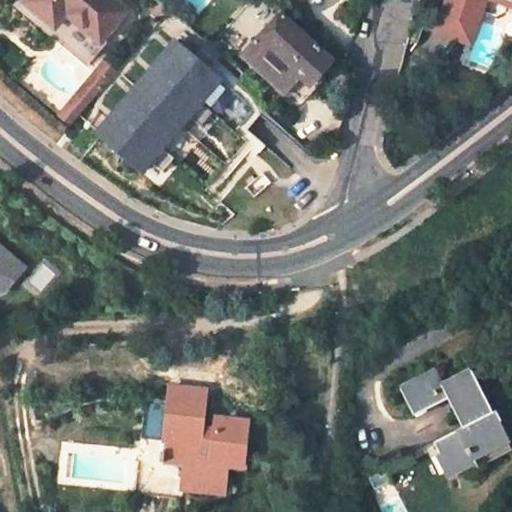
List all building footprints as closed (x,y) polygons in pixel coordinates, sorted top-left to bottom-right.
[(112,0),(25,0),(23,3),(51,27),(62,14),(98,43),(125,10),(112,0)] [(511,0),(448,0),(437,35),(472,47),(484,14),(475,10),(478,0),(511,0)] [(511,0),(478,0),(475,10),(484,14),(488,1),(511,8),(511,0)] [(308,82),(330,59),(279,13),(242,53),(283,89),(297,73),(308,82)] [(133,86),(179,125),(187,115),(199,125),(211,111),(199,101),(219,78),(201,63),(209,54),(200,46),(192,55),(173,39),(133,86)] [(57,114),(69,123),(114,70),(102,60),(57,114)] [(179,125),(133,86),(95,131),(141,170),(147,162),(159,172),(173,156),(161,146),(179,125)] [(0,295),(12,280),(0,270),(0,295)] [(477,378),(446,394),(436,375),(403,392),(418,422),(451,405),(465,433),(436,448),(450,477),(475,465),(479,473),(502,461),(497,451),(509,444),(499,426),(492,430),(488,422),(496,419),(477,378)] [(139,394),(138,433),(135,488),(179,490),(180,480),(201,481),(202,474),(222,475),(224,455),(241,456),(244,409),(212,407),(211,420),(192,418),(194,381),(165,380),(164,395),(139,394)] [(511,455),(511,451),(509,444),(497,451),(502,461),(511,455)] [(202,474),(201,481),(222,483),(222,475),(202,474)] [(381,478),(370,484),(376,495),(394,487),(390,479),(383,482),(381,478)]
